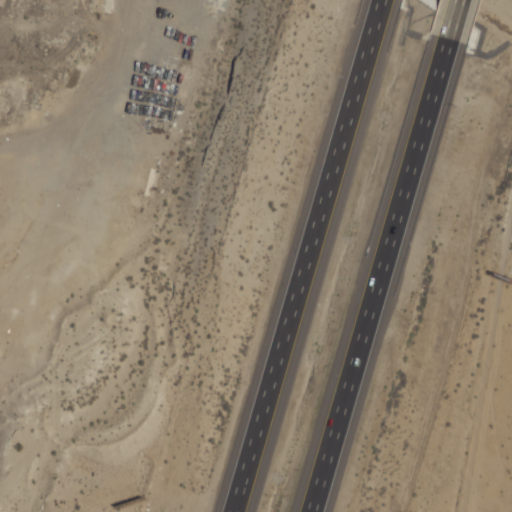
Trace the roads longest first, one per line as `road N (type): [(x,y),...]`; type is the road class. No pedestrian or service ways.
road 1 (motorway): [(378,0),(233,511)]
road 2 (motorway): [(317,511),(453,41)]
